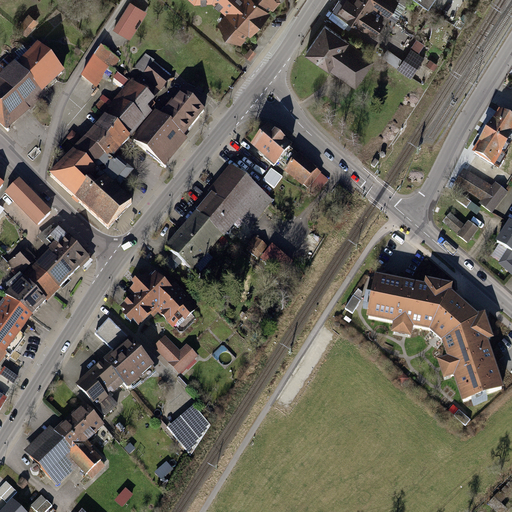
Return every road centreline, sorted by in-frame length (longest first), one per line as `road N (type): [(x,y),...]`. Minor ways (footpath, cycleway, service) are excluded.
road 1 (track): [(203,511),(367,251),(408,217)]
road 2 (primary): [(119,256),(0,443)]
road 3 (primary): [(259,87),(119,256)]
road 4 (residential): [(408,217),(511,44)]
road 5 (residential): [(40,179),(74,75),(123,0)]
road 6 (secondary): [(408,217),(259,87)]
road 7 (secondary): [(511,309),(408,217)]
